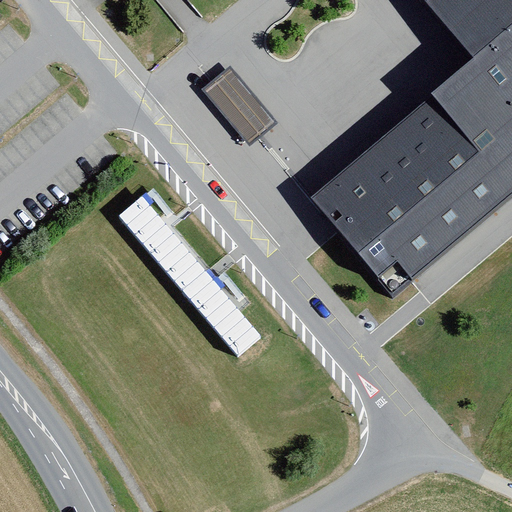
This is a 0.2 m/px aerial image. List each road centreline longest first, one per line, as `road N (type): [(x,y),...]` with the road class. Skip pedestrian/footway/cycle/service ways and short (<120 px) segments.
road 1 (secondary): [(0,372),(46,430),(91,511)]
road 2 (residential): [(416,451),(305,511)]
